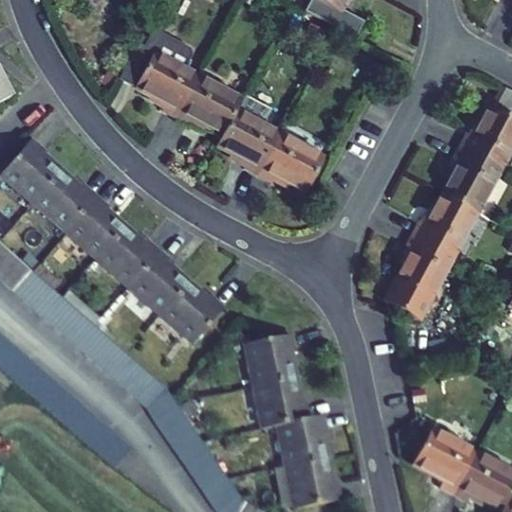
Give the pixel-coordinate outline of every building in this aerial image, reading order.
[(310,0),(304,12),(355,39),(363,22),(341,10),(346,0),(310,0)] [(118,80),(164,104),(161,111),(175,118),(197,77),(184,69),(192,56),(191,49),(157,31),(151,34),(143,47),(138,44),(118,80)] [(197,77),(175,118),(189,125),(192,119),(222,135),(241,100),(197,77)] [(0,80),(0,103),(9,98),(0,80)] [(257,176),(279,135),(284,125),(265,115),(273,100),(249,87),(242,101),(241,100),(222,135),(216,146),(246,162),(243,169),(257,176)] [(458,148),(500,170),(511,146),(511,93),(503,88),(492,108),(489,106),(472,137),(466,134),(458,148)] [(279,135),(257,176),(270,183),(274,177),(304,193),(323,159),(279,135)] [(223,308),(210,297),(207,299),(169,266),(172,264),(146,241),(143,244),(105,211),(108,208),(82,185),(79,189),(41,155),(44,152),(31,140),(0,175),(193,343),(223,308)] [(441,195),(476,213),(500,170),(458,148),(451,162),(457,165),(441,195)] [(412,235),(453,257),(476,213),(441,195),(426,225),(419,221),(412,235)] [(453,257),(412,235),(404,249),(411,252),(384,303),(418,322),(453,257)] [(0,279),(146,409),(217,511),(239,511),(245,505),(165,389),(0,242),(0,279)] [(131,448),(0,333),(0,368),(114,469),(131,448)] [(263,429),(277,426),(295,510),(340,501),(336,483),(332,484),(321,434),(326,433),(322,416),(307,420),(304,403),(300,404),(290,354),(294,353),(290,335),(245,345),(263,429)] [(412,465),(443,482),(440,487),(453,495),(476,454),(430,430),(412,465)] [(471,496),(500,511),(501,511),(506,502),(511,490),(511,473),(476,454),(453,495),(467,502),(471,496)] [(501,511),(511,511),(511,504),(506,502),(501,511)] [(245,505),(239,511),(256,511),(257,510),(246,503),(245,505)]
